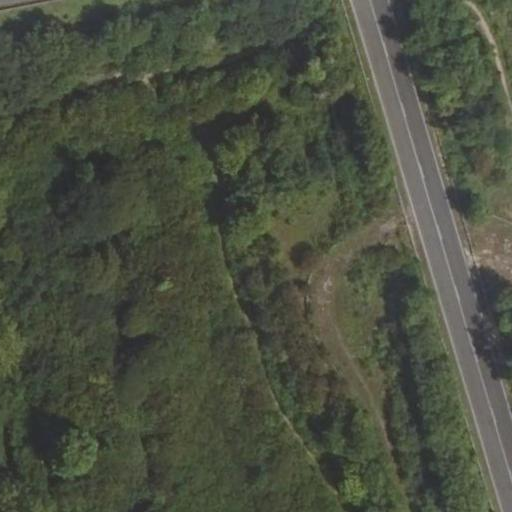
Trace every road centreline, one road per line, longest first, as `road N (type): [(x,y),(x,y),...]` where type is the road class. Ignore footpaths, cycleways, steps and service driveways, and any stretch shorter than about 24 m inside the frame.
road 1 (tertiary): [(511,474),(371,0)]
road 2 (track): [(511,265),(380,236),(344,256),(321,292),(321,324),(395,450),(410,511)]
